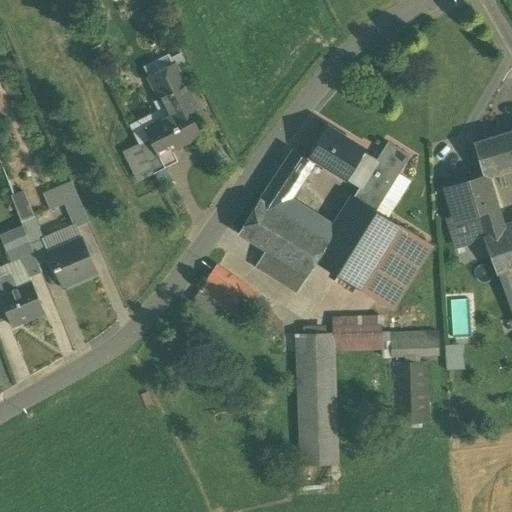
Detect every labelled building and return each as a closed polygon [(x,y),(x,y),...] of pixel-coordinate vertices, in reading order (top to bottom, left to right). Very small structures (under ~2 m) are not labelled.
[(177,70),(151,83),(160,100),(162,99),(166,107),(171,116),(187,108),(189,112),(196,109),(177,70)] [(166,107),(130,126),(139,145),(150,140),(145,129),(171,116),(166,107)] [(171,116),(145,129),(150,140),(154,148),(167,141),(171,150),(201,135),(189,112),(187,108),(171,116)] [(365,150),(326,127),(308,157),(359,188),(360,189),(377,162),(376,161),(363,153),(365,150)] [(511,132),(474,144),(483,175),(511,166),(511,132)] [(154,148),(150,140),(139,145),(154,173),(165,168),(159,156),(158,156),(154,148)] [(167,141),(154,148),(158,156),(159,156),(165,168),(177,161),(171,150),(167,141)] [(387,143),(376,161),(377,162),(360,189),(381,202),(410,157),(387,143)] [(307,162),(291,152),(275,177),(291,187),(307,162)] [(291,187),(275,177),(260,201),(276,211),(291,187)] [(486,178),(468,184),(485,239),(502,233),(486,178)] [(71,182),(43,194),(49,210),(64,204),(78,198),(71,182)] [(485,239),(468,184),(447,190),(455,218),(448,219),(457,247),(485,239)] [(360,189),(359,188),(353,198),(376,212),(381,202),(360,189)] [(78,198),(64,204),(74,228),(89,222),(78,198)] [(376,212),(353,198),(328,240),(314,263),(357,290),(397,225),(376,212)] [(276,211),(260,201),(239,234),(267,252),(306,276),(314,263),(328,240),(276,211)] [(34,216),(21,222),(30,245),(38,264),(50,260),(47,253),(48,253),(34,216)] [(397,225),(357,290),(373,300),(413,235),(397,225)] [(511,228),(502,233),(485,239),(497,273),(511,267),(511,228)] [(30,245),(24,229),(1,238),(11,263),(12,265),(22,261),(17,251),(30,245)] [(48,253),(47,253),(50,260),(62,286),(96,271),(82,238),(48,253)] [(38,264),(30,245),(17,251),(22,261),(28,277),(29,277),(41,272),(38,264)] [(306,276),(267,252),(257,268),(296,292),(306,276)] [(22,261),(12,265),(11,263),(0,268),(0,278),(10,274),(16,289),(32,282),(29,277),(28,277),(22,261)] [(258,296),(216,267),(199,292),(218,306),(240,321),(258,296)] [(511,267),(497,273),(511,314),(511,267)] [(10,274),(0,278),(0,295),(16,289),(10,274)] [(16,289),(0,295),(0,300),(11,327),(44,313),(32,282),(16,289)] [(218,306),(199,292),(191,303),(211,316),(218,306)] [(381,317),(332,319),(332,334),(333,334),(333,352),(382,350),(381,333),(381,317)] [(437,332),(389,334),(389,332),(381,333),(382,350),(382,357),(438,355),(437,332)] [(332,334),(296,335),(300,467),(337,465),(333,352),(333,334),(332,334)] [(463,367),(462,344),(443,345),(444,368),(463,367)] [(428,422),(426,364),(396,366),(399,423),(428,422)]
